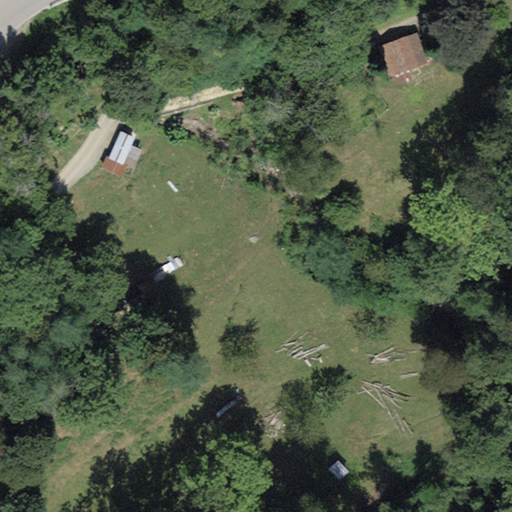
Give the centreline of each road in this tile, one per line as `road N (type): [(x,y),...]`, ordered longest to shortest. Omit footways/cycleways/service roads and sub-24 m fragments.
road 1 (track): [(116,117),(349,55),(482,0)]
road 2 (track): [(287,0),(259,32),(116,117)]
road 3 (track): [(116,117),(0,248)]
